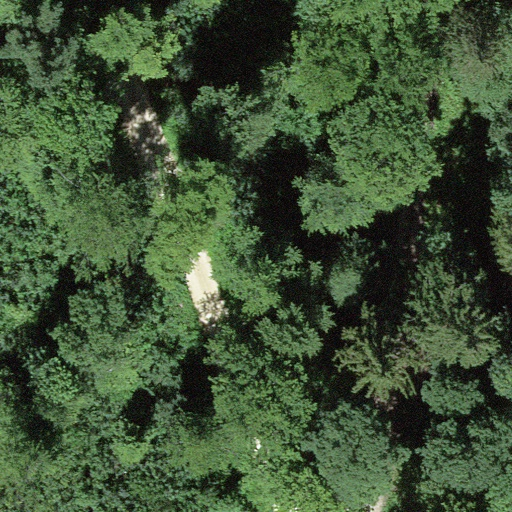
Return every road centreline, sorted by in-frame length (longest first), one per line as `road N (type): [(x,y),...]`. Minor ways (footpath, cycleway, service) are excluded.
road 1 (track): [(94,0),(246,390),(304,511)]
road 2 (track): [(337,511),(434,72),(441,0)]
